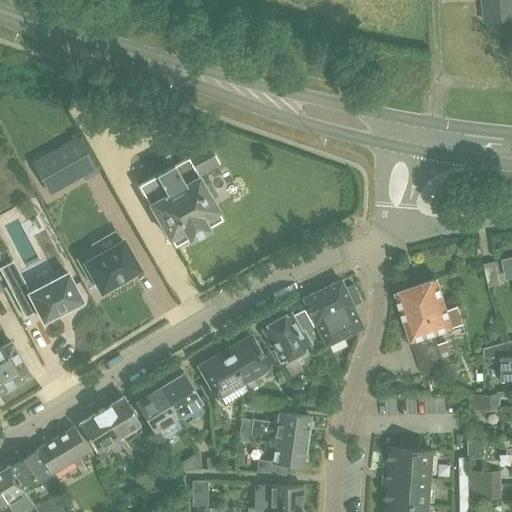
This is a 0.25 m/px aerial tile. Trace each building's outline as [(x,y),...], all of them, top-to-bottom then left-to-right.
[(511,0),(482,0),(484,21),(511,19),(511,0)] [(77,135),(73,138),(32,162),(50,194),(95,168),(77,135)] [(198,175),(219,163),(207,142),(186,154),(188,157),(139,185),(174,247),(223,218),(198,175)] [(77,258),(90,282),(95,279),(101,289),(102,289),(102,288),(115,281),(116,281),(116,280),(123,277),(124,276),(137,269),(138,268),(122,240),(121,241),(98,254),(95,248),(93,249),(77,258)] [(506,279),(511,278),(511,256),(502,259),(506,279)] [(488,284),(500,281),(495,260),(483,262),(488,284)] [(23,280),(9,287),(23,315),(35,308),(41,319),(80,299),(65,270),(28,290),(23,280)] [(437,279),(396,292),(423,373),(445,366),(434,332),(453,326),(463,323),(458,305),(447,309),(437,279)] [(309,306),(315,320),(352,304),(349,297),(357,293),(352,282),(343,286),(340,280),(304,297),(309,306)] [(361,302),(357,293),(349,297),(352,304),(315,320),(319,328),(326,343),(360,327),(361,324),(352,307),(361,302)] [(279,362),(283,360),(285,365),(287,364),(293,375),(303,368),(301,365),(311,359),(307,353),(308,353),(305,347),(313,343),(307,333),(305,330),(313,325),(304,309),(293,314),(291,310),(260,328),(279,362)] [(491,324),(487,331),(489,337),(496,341),(502,330),(491,324)] [(0,388),(28,373),(9,338),(8,339),(0,325),(0,388)] [(250,336),(225,350),(240,379),(270,362),(264,351),(260,353),(250,336)] [(511,339),(483,347),(484,358),(501,357),(501,379),(511,378),(511,339)] [(460,340),(446,345),(452,363),(467,358),(460,340)] [(240,379),(225,350),(199,365),(209,383),(205,385),(211,396),(240,379)] [(282,368),(275,372),(280,383),(288,379),(282,368)] [(182,371),(161,384),(178,416),(201,402),(182,371)] [(438,374),(431,376),(432,379),(435,389),(442,388),(438,374)] [(311,380),(308,397),(329,401),(332,384),(311,380)] [(178,416),(161,384),(135,400),(154,431),(178,416)] [(499,409),(499,394),(469,394),(469,410),(499,409)] [(123,395),(101,409),(117,436),(140,422),(123,395)] [(458,406),(436,405),(435,422),(457,422),(458,406)] [(96,449),(98,448),(102,457),(122,445),(117,436),(101,409),(79,422),(96,449)] [(241,419),(240,433),(252,434),(274,437),(307,441),(310,416),(278,412),(276,422),(252,418),(252,420),(241,419)] [(74,425),(36,448),(50,471),(72,458),(82,473),(87,470),(78,455),(88,448),(74,425)] [(252,434),(240,433),(239,440),(251,442),(252,434)] [(272,451),(271,461),(258,459),(256,470),(285,474),(287,463),(303,465),(307,441),(274,437),(273,443),(265,442),(263,450),(272,451)] [(387,473),(431,476),(433,448),(417,447),(418,439),(401,438),(400,446),(391,446),(390,462),(387,462),(387,473)] [(50,471),(36,448),(9,464),(24,488),(32,483),(39,494),(47,490),(39,478),(50,471)] [(151,461),(157,471),(166,466),(160,456),(151,461)] [(215,457),(205,457),(206,468),(215,467),(215,457)] [(469,470),(469,457),(457,457),(458,470),(469,470)] [(17,511),(33,503),(24,488),(9,464),(0,469),(0,490),(5,499),(12,511),(17,511)] [(469,483),(469,470),(458,470),(458,483),(469,483)] [(470,471),(471,485),(501,485),(501,470),(470,471)] [(387,501),(430,504),(431,476),(387,473),(386,485),(388,486),(387,501)] [(149,500),(166,491),(159,476),(141,486),(149,500)] [(458,483),(458,496),(470,495),(469,483),(458,483)] [(268,484),(268,508),(302,509),(302,485),(268,484)] [(501,485),(471,485),(471,498),(501,498),(501,485)] [(192,488),(192,506),(210,507),(210,506),(205,506),(205,488),(192,488)] [(35,506),(34,507),(37,511),(68,511),(56,493),(43,501),(35,506)] [(122,499),(126,507),(131,505),(129,503),(137,499),(134,493),(122,499)] [(458,496),(459,509),(470,508),(470,495),(458,496)] [(428,511),(430,504),(387,501),(386,511),(428,511)]
